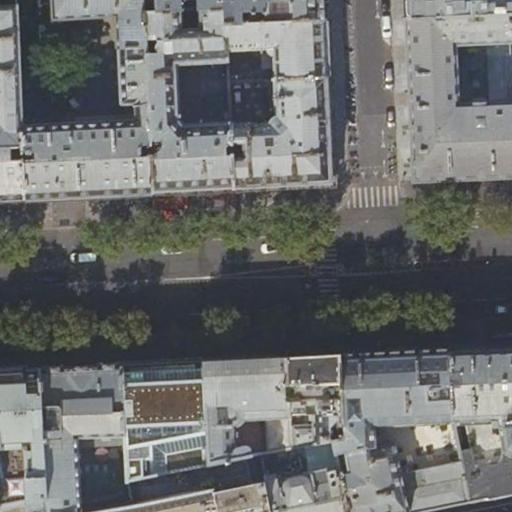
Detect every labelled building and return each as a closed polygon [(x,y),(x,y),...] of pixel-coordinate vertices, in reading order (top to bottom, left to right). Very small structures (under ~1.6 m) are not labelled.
[(52,0),(54,19),(116,16),(121,104),(130,104),(131,114),(137,114),(137,121),(72,123),(72,117),(59,117),(59,124),(41,125),(23,126),(21,126),(21,143),(22,156),(25,201),(44,199),(104,197),(154,194),(144,12),(158,11),(156,0),(52,0)] [(156,0),(158,11),(225,8),(226,24),(327,20),(325,0),(156,0)] [(511,0),(405,0),(406,17),(511,13),(511,0)] [(16,6),(0,6),(0,202),(25,201),(22,156),(12,156),(11,144),(21,143),(21,126),(23,126),(16,6)] [(228,52),(226,24),(225,8),(158,11),(144,12),(154,194),(159,194),(191,193),(234,190),(231,124),(230,109),(227,109),(225,112),(226,122),(186,124),(180,118),(177,65),(228,63),(228,52)] [(511,41),(511,13),(406,17),(408,58),(411,129),(413,181),(472,179),(511,176),(511,101),(488,102),(485,98),(474,98),(472,101),(472,103),(459,103),(456,45),(511,41)] [(328,50),(327,20),(226,24),(228,52),(267,50),(268,53),(270,55),(273,57),(274,57),(276,80),(329,77),(328,50)] [(331,128),(329,77),(276,80),(278,115),(275,116),(272,117),(271,119),(270,121),(269,122),(231,124),(234,190),(280,188),(334,185),(331,128)] [(191,193),(159,194),(159,207),(192,205),(191,193)] [(511,345),(490,347),(449,348),(453,421),(453,422),(492,420),(493,426),(499,424),(502,451),(510,456),(511,455),(511,345)] [(400,351),(339,354),(344,426),(374,425),(453,421),(449,348),(400,351)] [(302,356),(286,357),(292,448),(333,440),(344,437),(344,426),(339,354),(329,354),(302,356)] [(257,358),(204,361),(209,465),(252,456),(251,449),(250,446),(249,445),(247,445),(246,444),(241,445),(238,446),(236,447),(235,427),(239,427),(241,427),(245,425),(247,424),(249,422),(250,420),(266,419),(267,453),(292,448),(286,357),(257,358)] [(168,362),(122,365),(125,437),(127,478),(128,481),(209,465),(204,361),(168,362)] [(86,367),(40,369),(46,497),(28,500),(30,511),(89,511),(132,503),(128,481),(127,478),(79,481),(77,439),(125,437),(122,365),(86,367)] [(10,370),(0,370),(0,504),(28,500),(46,497),(40,369),(10,370)] [(375,445),(374,425),(344,426),(344,437),(333,440),(340,476),(347,511),(408,511),(402,472),(396,443),(375,445)] [(511,493),(511,455),(510,456),(502,451),(503,456),(502,456),(503,459),(503,461),(502,463),(501,464),(499,465),(499,464),(484,467),(484,468),(482,467),(479,466),(479,465),(477,461),(474,462),(471,451),(459,453),(461,460),(469,502),(503,495),(511,493)] [(271,511),(261,454),(252,456),(209,465),(128,481),(132,503),(133,511),(271,511)] [(461,460),(402,472),(408,511),(421,511),(426,511),(456,505),(469,502),(461,460)] [(347,511),(340,476),(311,482),(310,479),(308,477),(306,476),(302,476),(289,478),(287,479),(285,481),(284,483),(283,487),(279,488),(278,478),(276,476),(272,475),(265,476),(272,511),(347,511)] [(0,509),(0,511),(30,511),(28,500),(0,504),(0,509)] [(133,511),(132,503),(89,511),(133,511)]
